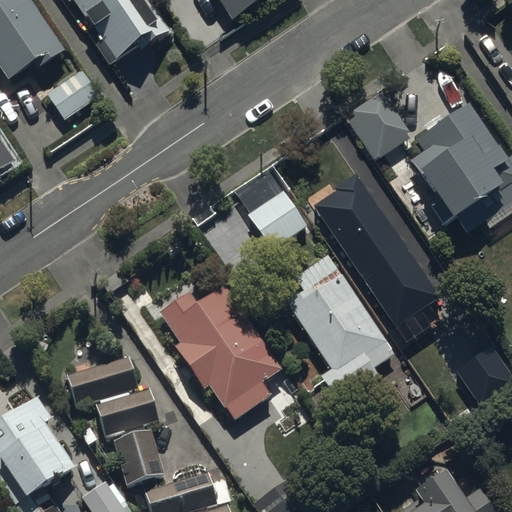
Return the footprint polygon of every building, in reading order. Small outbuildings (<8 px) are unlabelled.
[(0,0),(0,71),(11,87),(38,69),(42,74),(66,58),(25,0),(0,0)] [(170,37),(144,0),(62,0),(68,8),(72,5),(90,30),(85,33),(112,71),(140,51),(144,56),(170,37)] [(216,0),(231,22),(264,0),(216,0)] [(80,76),(48,99),(66,126),(99,103),(80,76)] [(412,141),(382,98),(353,119),(356,123),(348,129),(375,167),(412,141)] [(511,159),(505,164),(470,111),(443,128),(439,122),(426,130),(430,137),(417,145),(426,158),(413,166),(437,202),(429,208),(444,231),(450,227),(454,233),(461,228),(468,238),(486,227),(490,234),(511,219),(511,159)] [(0,139),(0,169),(14,160),(0,139)] [(423,274),(358,178),(327,199),(329,202),(311,214),(385,322),(415,302),(404,287),(423,274)] [(309,231),(284,194),(247,219),(272,256),(309,231)] [(329,263),(297,284),(307,298),(289,310),(334,377),(322,385),(339,410),(380,383),(376,376),(396,362),(329,263)] [(281,376),(227,296),(202,313),(193,299),(160,321),(180,350),(176,352),(206,398),(213,393),(234,425),(274,398),(266,386),(281,376)] [(511,371),(462,298),(426,323),(482,404),(511,383),(511,371)] [(136,397),(128,364),(68,381),(77,411),(100,405),(101,409),(96,410),(105,442),(114,439),(129,493),(165,483),(151,434),(144,436),(143,431),(161,426),(151,393),(136,397)] [(50,421),(34,399),(0,424),(0,486),(18,511),(54,511),(44,497),(67,481),(64,477),(75,469),(44,425),(50,421)] [(484,437),(497,457),(511,447),(511,427),(508,421),(484,437)] [(210,479),(146,497),(150,511),(216,511),(231,508),(225,484),(213,487),(210,479)] [(310,511),(290,483),(253,508),(255,511),(310,511)] [(463,506),(449,485),(407,511),(492,511),(480,494),(463,506)] [(122,511),(106,488),(82,504),(87,511),(122,511)]
